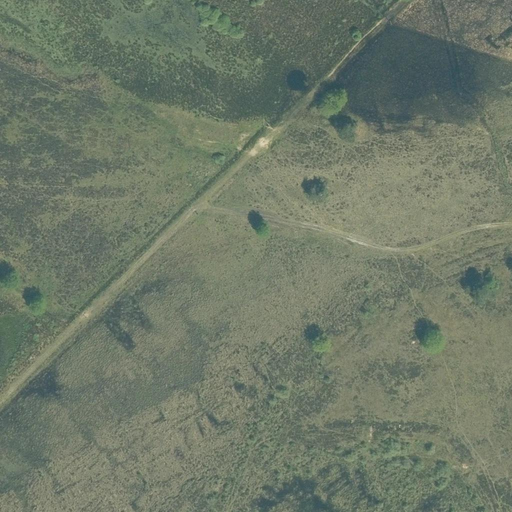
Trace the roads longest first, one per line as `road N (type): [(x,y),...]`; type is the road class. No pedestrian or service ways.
road 1 (track): [(385,17),(0,400)]
road 2 (track): [(201,201),(386,248),(511,222)]
